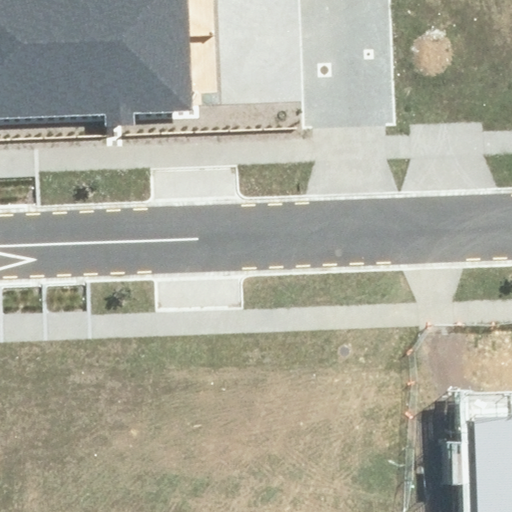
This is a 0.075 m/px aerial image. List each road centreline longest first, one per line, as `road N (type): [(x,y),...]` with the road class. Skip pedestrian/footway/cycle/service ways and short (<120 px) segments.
road 1 (residential): [(353,232),(0,246)]
road 2 (residential): [(353,232),(342,0)]
road 3 (residential): [(511,226),(353,232)]
